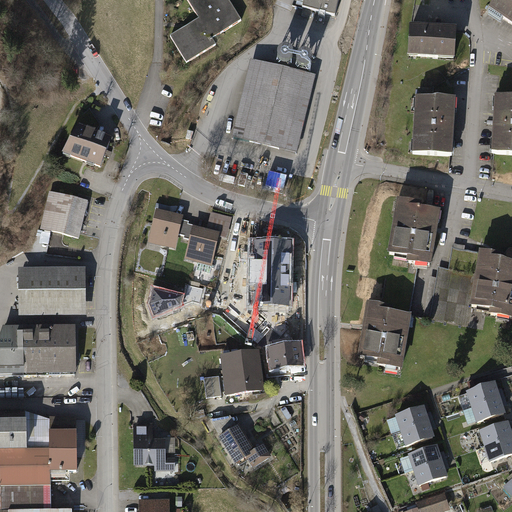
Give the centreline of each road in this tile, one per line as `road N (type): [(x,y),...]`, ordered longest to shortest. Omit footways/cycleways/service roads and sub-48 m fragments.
road 1 (residential): [(106,511),(106,258),(124,184),(149,145)]
road 2 (primary): [(323,511),(320,330),(330,223)]
road 3 (unclassified): [(330,223),(212,192),(149,145)]
road 4 (residential): [(341,162),(511,192)]
road 5 (primary): [(341,162),(375,0)]
